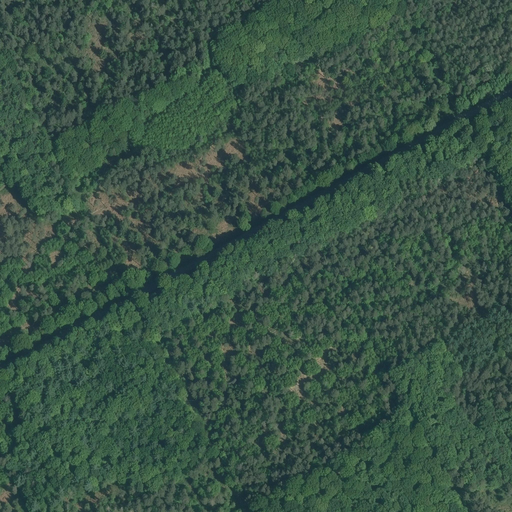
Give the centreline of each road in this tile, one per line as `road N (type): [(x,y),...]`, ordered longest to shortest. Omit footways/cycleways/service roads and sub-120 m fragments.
road 1 (secondary): [(0,370),(511,91)]
road 2 (track): [(249,511),(0,54)]
road 3 (track): [(396,0),(511,211)]
